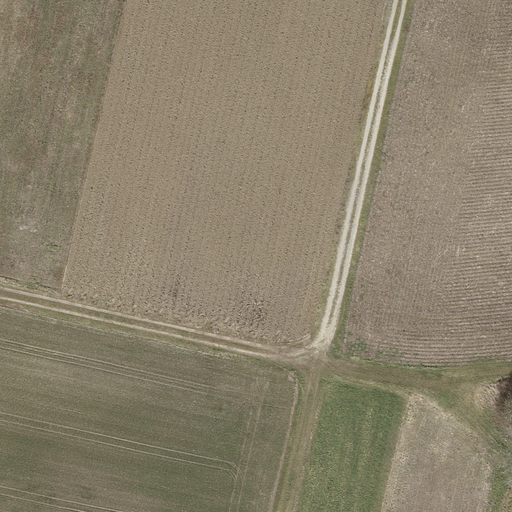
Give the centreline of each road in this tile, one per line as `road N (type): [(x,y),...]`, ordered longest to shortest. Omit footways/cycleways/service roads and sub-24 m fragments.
road 1 (track): [(0,290),(440,384)]
road 2 (track): [(281,511),(314,357)]
